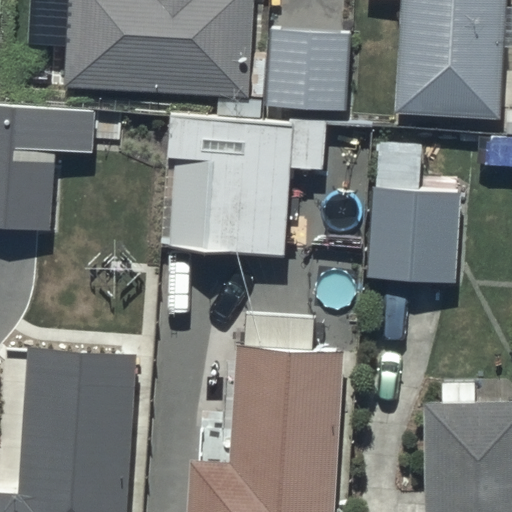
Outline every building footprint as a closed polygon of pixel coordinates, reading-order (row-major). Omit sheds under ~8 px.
[(74,0),(71,87),(250,94),(253,0),(74,0)] [(502,115),(508,0),(400,0),(398,113),(502,115)] [(350,28),(274,24),(270,106),(346,109),(350,28)] [(0,105),(0,223),(51,226),(55,151),(95,153),(97,111),(0,105)] [(332,120),(173,114),(168,248),(289,252),(292,167),(330,168),(332,120)] [(425,144),(378,140),(367,279),(458,286),(465,192),(422,189),(425,144)] [(245,343),(238,342),(231,465),(191,463),(188,511),(332,511),(342,354),(317,352),(319,318),(247,314),(245,343)] [(0,511),(127,511),(137,354),(29,347),(20,494),(0,492),(0,511)] [(444,399),(425,399),(425,511),(511,511),(511,397),(479,397),(479,378),(444,379),(444,399)]
